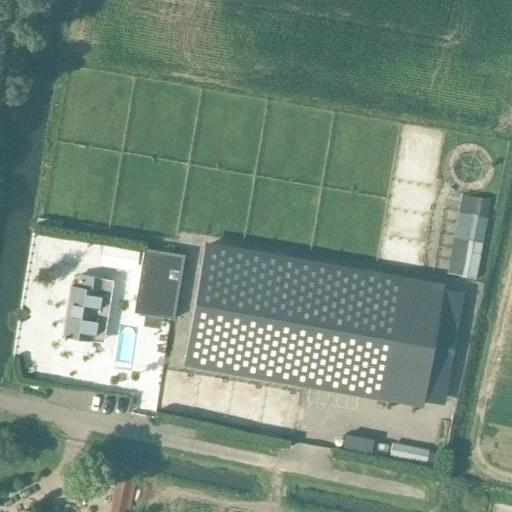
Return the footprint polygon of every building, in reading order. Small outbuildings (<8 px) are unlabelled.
[(475,207),(461,276),(473,279),(486,209),(475,207)] [(34,235),(12,360),(21,348),(26,352),(24,363),(33,365),(37,341),(42,334),(30,332),(32,320),(39,324),(39,322),(48,310),(25,293),(38,295),(39,290),(45,282),(35,274),(42,264),(70,269),(54,257),(61,248),(43,235),(35,234),(34,235)] [(135,270),(138,248),(102,243),(99,265),(135,270)] [(172,319),(183,255),(143,249),(132,313),(172,319)] [(198,251),(181,364),(419,403),(438,289),(198,251)] [(90,349),(99,292),(104,293),(106,280),(78,275),(76,288),(69,287),(60,344),(65,348),(84,351),(90,349)] [(345,433),(343,447),(374,453),(377,438),(345,433)] [(428,447),(391,440),(388,458),(424,465),(428,447)] [(111,511),(126,511),(132,476),(117,474),(111,511)]
